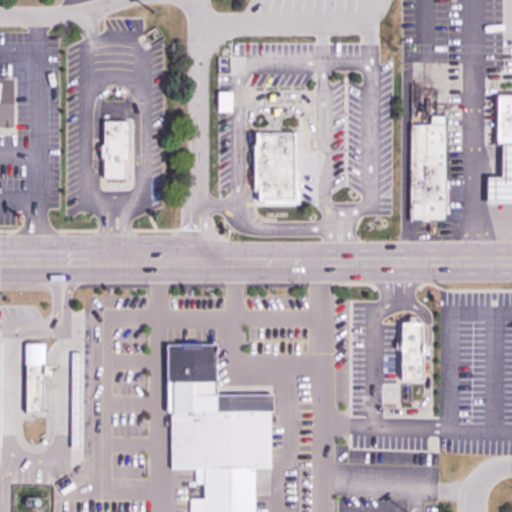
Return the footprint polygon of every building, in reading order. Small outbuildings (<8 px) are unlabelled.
[(0,126),(10,126),(9,78),(0,78),(0,126)] [(511,144),(492,144),(492,93),(511,93),(511,144)] [(99,180),(127,181),(127,121),(103,121),(102,142),(100,142),(99,180)] [(447,215),(410,215),(409,123),(447,123),(447,215)] [(290,196),(255,197),(254,135),(289,134),(290,196)] [(483,175),(483,203),(511,203),(511,143),(499,143),(499,175),(483,175)] [(397,323),(418,323),(419,379),(398,380),(397,323)] [(22,344),(42,344),(42,374),(39,374),(38,411),(22,411),(22,344)] [(163,345),(212,345),(212,411),(267,411),(268,469),(252,469),(252,511),(188,511),(188,499),(201,499),(201,469),(168,469),(168,413),(163,413),(163,345)] [(68,448),(79,448),(80,351),(68,351),(68,448)] [(10,511),(10,485),(51,486),(50,511),(10,511)]
